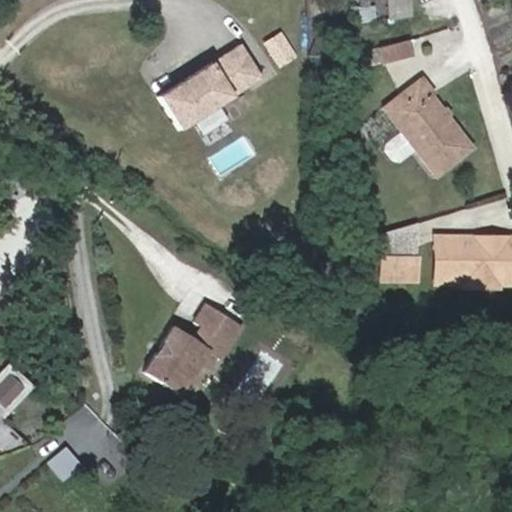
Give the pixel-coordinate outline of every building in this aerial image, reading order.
[(409,15),(407,0),(386,0),(389,19),(409,15)] [(412,56),(407,40),(377,48),(382,64),(412,56)] [(237,43),(155,95),(177,128),(259,76),(237,43)] [(468,149),(428,95),(431,92),(421,79),(382,109),(399,132),(382,145),(382,151),(390,162),(396,163),(414,150),(434,176),(468,149)] [(414,256),(415,223),(379,234),(379,256),(414,256)] [(511,285),(511,244),(511,237),(434,238),(433,284),(511,285)] [(414,280),(414,256),(379,256),(379,279),(414,280)] [(205,353),(214,338),(227,346),(240,327),(204,304),(192,322),(199,327),(191,340),(184,335),(171,327),(141,373),(177,396),(205,353)] [(298,342),(307,329),(283,314),(274,327),(298,342)] [(191,340),(199,327),(192,322),(184,335),(191,340)] [(217,361),(227,346),(214,338),(205,353),(217,361)] [(0,370),(0,412),(4,416),(29,389),(4,366),(0,370)] [(63,447),(45,463),(61,481),(79,466),(63,447)]
